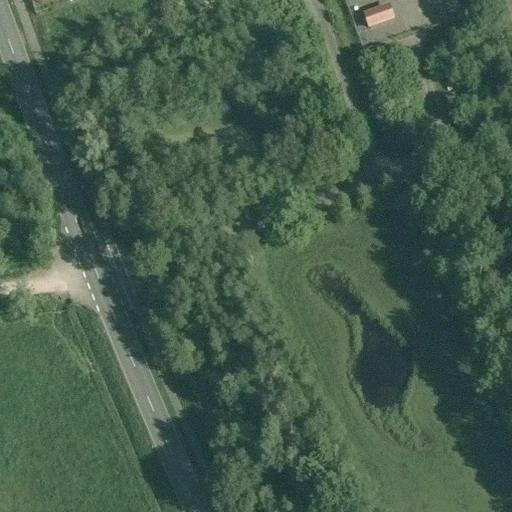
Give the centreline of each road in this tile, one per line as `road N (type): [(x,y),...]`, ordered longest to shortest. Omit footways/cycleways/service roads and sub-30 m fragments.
road 1 (unclassified): [(511,138),(97,279)]
road 2 (tertiary): [(0,4),(97,279)]
road 3 (tertiary): [(97,279),(205,511)]
